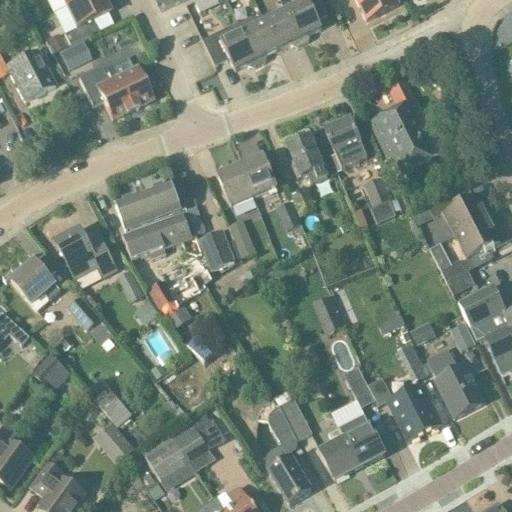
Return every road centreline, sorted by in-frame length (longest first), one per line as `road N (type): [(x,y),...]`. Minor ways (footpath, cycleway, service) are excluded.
road 1 (residential): [(199,129),(267,113),(425,40),(466,31)]
road 2 (residential): [(0,218),(199,129)]
road 3 (residential): [(511,183),(484,118),(466,31)]
road 4 (residential): [(378,511),(511,436)]
road 5 (residential): [(199,129),(141,0)]
